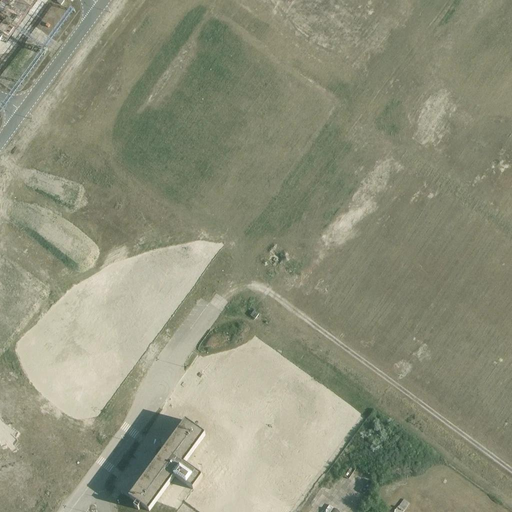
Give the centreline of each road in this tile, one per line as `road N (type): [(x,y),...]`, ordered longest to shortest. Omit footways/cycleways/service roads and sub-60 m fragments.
road 1 (unknown): [(80,152),(160,61),(188,9),(207,0),(361,108)]
road 2 (track): [(219,299),(236,283),(257,284),(511,471)]
road 3 (unknown): [(171,221),(118,303),(133,361),(211,251)]
road 4 (unclassified): [(69,511),(219,299)]
road 5 (unknown): [(211,251),(237,271),(361,108)]
road 6 (unclassified): [(0,142),(104,0)]
road 7 (unknown): [(160,378),(241,430),(242,442),(211,479)]
road 8 (unknown): [(361,108),(439,0)]
